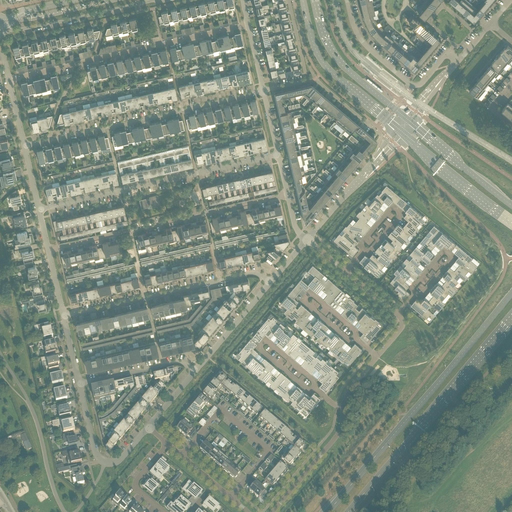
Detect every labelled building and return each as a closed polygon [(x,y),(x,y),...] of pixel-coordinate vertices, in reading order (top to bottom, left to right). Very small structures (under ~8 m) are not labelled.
[(204,2),(206,13),(210,12),(211,14),(216,13),(215,11),(213,0),(210,1),(210,2),(207,2),(208,5),(205,6),(204,2)] [(213,0),(212,0),(213,0),(215,11),(220,10),(220,12),(225,11),(225,9),(222,0),(216,0),(217,0),(217,3),(214,4),(213,0)] [(222,0),(225,9),(229,8),(229,10),(234,8),(234,7),(232,0),(226,0),(227,1),(223,2),(222,0)] [(424,0),(423,2),(433,10),(437,6),(430,0),(424,0)] [(459,9),(467,0),(466,0),(460,0),(455,6),(459,9)] [(467,0),(459,9),(463,13),(471,3),(467,0)] [(285,4),(283,5),(282,1),(275,3),(272,4),(273,7),(276,7),(277,13),(275,14),(287,11),(285,4)] [(486,1),(481,7),(485,10),(490,4),(486,1)] [(195,4),(194,4),(197,16),(201,15),(202,16),(207,15),(206,13),(204,2),(200,3),(201,4),(198,4),(199,7),(195,8),(195,4)] [(433,10),(423,2),(419,7),(429,15),(433,10)] [(471,3),(463,13),(467,16),(475,7),(471,3)] [(185,6),(188,18),(192,17),(192,18),(197,17),(197,16),(194,4),(191,5),(191,6),(189,6),(190,9),(186,10),(185,6)] [(261,6),(255,7),(254,7),(255,11),(256,11),(258,18),(264,16),(262,10),(269,8),(268,4),(261,6)] [(176,9),(178,20),(183,19),(183,20),(188,19),(188,18),(185,6),(182,7),(182,8),(180,9),(180,12),(177,12),(176,9)] [(429,15),(419,7),(415,11),(425,20),(429,15)] [(471,19),(476,13),(478,10),(475,7),(467,16),(471,19)] [(485,10),(481,7),(478,10),(476,13),(480,16),(485,10)] [(167,11),(169,22),(173,21),(174,22),(179,21),(178,20),(176,9),(173,9),(173,10),(170,11),(171,14),(168,15),(167,11)] [(169,22),(167,11),(163,11),(164,12),(161,13),(162,16),(158,17),(160,24),(164,23),(165,25),(170,23),(169,22)] [(280,24),(287,22),(289,22),(287,15),(286,15),(285,12),(287,11),(275,14),(276,18),(278,17),(280,24)] [(480,16),(476,13),(471,19),(474,22),(480,16)] [(415,26),(419,22),(411,15),(407,20),(415,26)] [(258,18),(256,18),(257,21),(258,21),(260,28),(266,26),(264,16),(258,18)] [(130,23),(126,24),(128,32),(132,31),(132,32),(137,31),(137,29),(135,18),(131,19),(131,20),(129,20),(130,23)] [(117,26),(119,34),(119,35),(119,37),(124,36),(129,35),(128,32),(126,24),(125,20),(122,21),(122,22),(120,22),(120,25),(118,26),(117,26)] [(375,20),(367,24),(369,29),(377,24),(378,24),(376,20),(375,20)] [(119,34),(116,22),(113,23),(113,24),(110,25),(111,28),(107,29),(104,37),(113,35),(114,36),(119,35),(119,34)] [(282,34),(290,33),(292,32),(290,25),(288,25),(287,22),(280,24),(282,34)] [(417,34),(423,25),(419,22),(415,26),(412,30),(416,33),(417,34)] [(377,24),(369,29),(372,33),(379,28),(377,24)] [(420,39),(428,29),(423,25),(417,34),(416,33),(415,35),(420,39)] [(260,28),(259,28),(259,32),(261,31),(262,38),(269,37),(266,26),(260,28)] [(376,38),(383,31),(384,30),(381,26),(379,28),(372,33),(372,34),(376,38)] [(90,28),(87,29),(89,40),(90,42),(95,41),(94,39),(97,39),(100,30),(93,32),(93,29),(90,29),(90,28)] [(80,31),(77,31),(80,43),(80,44),(85,43),(85,41),(89,40),(87,29),(86,29),(87,33),(84,34),(83,31),(81,31),(80,31)] [(428,29),(420,39),(424,43),(433,33),(428,29)] [(71,33),(68,33),(71,45),(71,46),(76,45),(76,44),(80,43),(77,31),(78,35),(75,36),(74,33),(71,34),(71,33)] [(380,41),(386,34),(383,31),(376,38),(380,41)] [(235,36),(232,37),(234,47),(243,45),(240,32),(237,33),(237,34),(234,34),(235,36)] [(62,35),(59,36),(61,47),(62,48),(67,47),(66,46),(71,45),(68,33),(69,37),(65,38),(65,35),(62,36),(62,35)] [(285,45),(292,43),(294,42),(292,35),(290,36),(290,33),(282,34),(284,42),(285,44),(285,45)] [(384,45),(391,36),(387,33),(386,34),(380,41),(384,45)] [(432,43),(437,37),(433,33),(424,43),(429,47),(432,43)] [(53,37),(50,38),(52,49),(53,50),(58,49),(57,48),(61,47),(59,36),(60,39),(56,40),(55,37),(53,38),(53,37)] [(217,41),(214,41),(217,51),(220,51),(221,52),(226,51),(222,36),(219,37),(219,38),(217,38),(217,41)] [(225,36),(222,36),(226,51),(226,53),(235,51),(234,47),(232,37),(229,38),(228,36),(226,36),(225,36)] [(269,37),(262,38),(261,39),(262,42),(263,42),(265,49),(271,47),(270,41),(273,40),(272,36),(269,37)] [(391,36),(384,45),(387,48),(395,39),(391,36)] [(437,37),(432,43),(436,47),(441,40),(437,37)] [(43,39),(40,40),(43,51),(43,53),(48,51),(48,50),(52,49),(50,38),(49,38),(50,42),(47,42),(46,39),(44,40),(43,39)] [(391,51),(398,44),(399,43),(395,39),(387,48),(391,51)] [(39,52),(43,51),(40,40),(41,44),(38,45),(37,42),(34,42),(34,41),(31,42),(34,53),(34,55),(39,54),(39,52)] [(200,45),(197,45),(199,55),(208,53),(205,40),(202,41),(202,42),(199,43),(200,45)] [(208,40),(205,40),(208,53),(208,55),(213,54),(213,52),(217,51),(214,41),(211,42),(211,40),(208,41),(208,40)] [(25,43),(22,44),(24,55),(25,57),(30,56),(29,54),(34,53),(31,42),(32,46),(28,47),(28,44),(25,44),(25,43)] [(285,45),(282,45),(282,49),(286,48),(287,55),(294,53),(296,53),(295,46),(294,46),(293,46),(292,43),(288,44),(285,45)] [(432,43),(429,47),(427,49),(431,53),(436,47),(432,43)] [(24,55),(22,44),(23,48),(19,49),(18,46),(16,46),(12,46),(15,59),(21,58),(20,56),(24,55)] [(182,49),(179,49),(181,60),(190,58),(187,44),(184,45),(184,46),(182,47),(182,49)] [(190,44),(187,44),(190,58),(199,55),(197,45),(194,46),(193,44),(191,45),(190,44)] [(395,55),(402,47),(398,44),(391,51),(395,55)] [(399,58),(406,49),(402,46),(402,47),(395,55),(399,58)] [(503,50),(511,58),(511,57),(511,56),(511,49),(508,46),(506,48),(505,48),(503,50)] [(265,49),(263,49),(264,52),(266,52),(267,59),(273,58),(272,51),(275,51),(274,47),(271,47),(265,49)] [(181,60),(179,49),(176,50),(176,48),(173,49),(173,48),(169,49),(172,62),(181,60)] [(157,51),(157,52),(160,65),(169,63),(166,49),(162,50),(162,51),(160,52),(160,54),(157,54),(157,51)] [(406,49),(399,58),(403,61),(410,53),(406,49)] [(431,53),(427,49),(422,54),(422,55),(425,58),(426,58),(431,53)] [(501,54),(499,56),(507,63),(508,63),(509,64),(510,66),(511,66),(511,64),(511,58),(511,57),(511,58),(503,50),(502,51),(500,53),(501,54)] [(148,53),(148,54),(151,67),(160,65),(157,52),(153,52),(154,53),(151,54),(152,56),(149,56),(148,53)] [(297,56),(295,57),(294,53),(287,55),(290,65),(293,65),(297,64),(299,63),(297,56)] [(407,64),(414,56),(410,53),(403,61),(407,64)] [(139,56),(142,69),(151,67),(148,54),(145,54),(145,55),(142,56),(143,58),(140,58),(139,56)] [(416,61),(420,65),(426,58),(425,58),(422,55),(422,54),(418,59),(416,61)] [(130,58),(133,71),(137,70),(137,71),(142,70),(142,69),(139,56),(136,56),(136,57),(134,58),(134,60),(131,60),(130,58)] [(411,68),(416,61),(418,59),(414,56),(407,64),(411,68)] [(496,58),(494,60),(503,68),(504,68),(505,69),(506,71),(510,66),(509,64),(508,63),(507,63),(499,56),(497,58),(496,58)] [(122,60),(125,73),(133,71),(130,58),(127,58),(127,59),(125,60),(125,62),(122,62),(122,60)] [(267,59),(266,59),(267,63),(268,62),(270,69),(276,68),(273,58),(267,59)] [(113,62),(116,75),(125,73),(122,60),(118,60),(119,61),(116,62),(116,64),(114,64),(113,62)] [(492,64),(490,66),(499,74),(500,74),(505,69),(504,68),(503,68),(494,60),(492,63),(492,64)] [(420,65),(416,61),(411,68),(415,71),(420,65)] [(104,64),(107,77),(116,75),(113,62),(110,62),(110,63),(107,64),(108,66),(105,67),(104,64)] [(95,66),(98,79),(107,77),(104,64),(101,64),(101,65),(98,66),(99,68),(96,69),(95,66)] [(291,71),(284,73),(285,77),(298,74),(297,71),(300,71),(299,67),(298,67),(297,67),(297,64),(293,65),(290,65),(291,71)] [(98,79),(95,66),(92,66),(92,67),(90,68),(90,70),(87,71),(89,81),(98,79)] [(496,78),(499,74),(490,66),(487,70),(494,76),(496,78)] [(270,69),(268,70),(269,73),(270,73),(272,80),(285,77),(284,73),(277,74),(276,68),(270,69)] [(249,70),(242,72),(244,82),(246,82),(246,83),(252,82),(249,70)] [(491,80),(494,76),(487,70),(483,74),(491,80)] [(242,72),(235,74),(237,85),(243,84),(242,83),(244,82),(242,72)] [(220,73),(213,75),(214,78),(216,89),(218,88),(218,90),(223,88),(221,77),(220,73)] [(235,74),(228,75),(230,85),(232,85),(232,86),(237,85),(235,74)] [(487,84),(491,80),(483,74),(483,75),(480,78),(487,84)] [(51,79),(48,80),(50,90),(59,88),(56,75),(53,75),(53,76),(51,77),(51,79)] [(228,75),(221,77),(223,88),(229,87),(228,86),(230,85),(228,75)] [(42,78),(39,79),(42,92),(50,90),(48,80),(45,80),(44,78),(42,79),(42,78)] [(214,78),(207,80),(209,92),(215,90),(214,89),(216,89),(214,78)] [(480,79),(476,82),(485,89),(486,90),(487,91),(491,88),(488,85),(487,84),(480,78),(480,79)] [(33,83),(30,84),(33,94),(42,92),(39,79),(35,80),(36,80),(33,81),(33,83)] [(192,81),(193,83),(195,95),(201,94),(200,92),(202,92),(200,82),(199,79),(192,81)] [(207,80),(200,82),(202,92),(204,91),(204,93),(209,92),(207,80)] [(33,94),(30,84),(27,84),(27,82),(24,83),(24,82),(21,83),(24,96),(33,94)] [(485,89),(476,82),(473,87),(482,94),(486,90),(485,89)] [(193,83),(186,85),(188,95),(190,95),(190,96),(195,95),(193,83)] [(188,95),(186,85),(178,87),(181,98),(186,97),(186,95),(188,95)] [(297,96),(304,94),(311,86),(311,85),(307,86),(307,87),(300,89),(300,88),(295,89),(297,96)] [(308,100),(309,98),(316,90),(316,89),(315,90),(313,89),(314,88),(311,86),(304,94),(303,95),(307,99),(308,100)] [(174,87),(167,89),(170,99),(171,99),(172,100),(177,99),(174,87)] [(482,94),(473,87),(469,91),(478,99),(482,94)] [(167,89),(160,91),(163,102),(168,101),(168,100),(170,99),(167,89)] [(287,98),(297,96),(295,89),(295,90),(290,91),(289,90),(285,91),(287,98)] [(309,98),(313,102),(320,93),(320,94),(318,92),(316,90),(309,98)] [(146,91),(139,92),(139,96),(142,106),(143,105),(144,107),(149,106),(146,94),(146,91)] [(160,91),(153,92),(156,102),(157,102),(158,104),(163,102),(160,91)] [(279,93),(275,94),(277,101),(277,100),(283,99),(287,98),(285,91),(285,92),(280,93),(279,93)] [(153,92),(146,94),(149,106),(154,104),(154,103),(156,102),(153,92)] [(317,107),(318,106),(325,97),(324,98),(323,96),(320,93),(313,102),(312,103),(317,107)] [(139,96),(132,97),(135,109),(140,108),(140,106),(142,106),(139,96)] [(132,97),(125,99),(128,109),(129,109),(130,110),(135,109),(132,97)] [(318,106),(323,110),(330,101),(329,101),(329,102),(327,100),(328,100),(325,97),(318,106)] [(125,99),(118,100),(121,112),(126,111),(126,109),(128,109),(125,99)] [(118,100),(111,102),(114,112),(115,112),(116,113),(121,112),(118,100)] [(247,102),(250,115),(259,113),(256,100),(252,101),(250,102),(250,104),(248,105),(247,102)] [(323,110),(327,113),(327,114),(334,105),(333,106),(332,104),(332,103),(330,101),(323,110)] [(111,102),(104,104),(107,115),(112,114),(112,113),(114,112),(111,102)] [(238,104),(241,117),(250,115),(247,102),(244,103),(244,104),(241,104),(242,106),(239,107),(238,104)] [(511,107),(511,106),(508,103),(502,111),(506,114),(511,107)] [(104,104),(97,105),(100,115),(101,115),(102,117),(107,115),(104,104)] [(229,106),(232,119),(236,118),(236,120),(241,119),(241,117),(238,104),(235,105),(235,106),(232,106),(233,108),(230,109),(229,106)] [(97,105),(90,107),(93,119),(98,117),(98,116),(100,115),(97,105)] [(331,119),(332,118),(332,117),(339,109),(338,110),(336,108),(337,107),(334,105),(327,114),(327,113),(326,115),(331,119)] [(221,108),(220,108),(223,121),(232,119),(229,106),(226,107),(226,108),(224,108),(224,110),(221,111),(221,108)] [(90,107),(83,109),(85,119),(87,118),(88,120),(93,119),(90,107)] [(212,110),(215,123),(223,121),(220,108),(217,109),(217,110),(215,110),(215,112),(213,113),(212,110)] [(83,109),(76,110),(79,122),(84,121),(84,119),(85,119),(83,109)] [(332,118),(336,121),(343,113),(341,112),(341,111),(339,109),(332,117),(332,118)] [(76,110),(69,112),(71,122),(73,121),(74,123),(79,122),(76,110)] [(203,112),(206,125),(215,123),(212,110),(208,111),(209,112),(206,112),(207,114),(204,115),(203,112)] [(71,122),(69,112),(60,114),(56,125),(64,124),(65,125),(70,124),(70,122),(71,122)] [(194,114),(197,127),(206,125),(203,112),(200,113),(200,114),(197,114),(198,116),(195,117),(194,114)] [(336,124),(340,127),(348,117),(347,117),(345,116),(346,115),(343,113),(336,121),(335,123),(336,124)] [(197,127),(194,114),(191,115),(191,116),(189,116),(189,118),(186,119),(188,129),(197,127)] [(52,116),(37,119),(39,129),(41,129),(41,131),(47,129),(46,128),(49,127),(52,116)] [(343,130),(344,131),(352,121),(350,120),(351,119),(348,117),(340,127),(343,130)] [(175,118),(172,119),(175,132),(184,130),(182,120),(179,121),(178,119),(176,119),(175,118)] [(39,129),(37,119),(30,121),(32,133),(38,131),(37,130),(39,129)] [(167,123),(164,124),(167,134),(175,132),(172,119),(169,120),(169,121),(167,121),(167,123)] [(352,121),(344,131),(345,131),(349,135),(357,125),(355,124),(355,123),(352,121)] [(150,127),(147,128),(149,138),(158,136),(155,123),(152,124),(152,125),(149,125),(150,127)] [(158,123),(155,123),(158,136),(164,135),(167,134),(164,124),(161,125),(161,123),(158,123)] [(354,131),(363,139),(367,133),(367,134),(362,130),(363,129),(359,126),(354,131)] [(132,132),(129,132),(132,142),(140,140),(137,127),(134,128),(134,129),(132,129),(132,132)] [(140,127),(137,127),(140,140),(149,138),(147,128),(144,129),(143,127),(141,127),(140,127)] [(123,144),(120,131),(117,132),(117,133),(114,134),(115,136),(111,136),(114,146),(123,144)] [(123,131),(120,131),(123,144),(132,142),(129,132),(126,133),(126,131),(123,131)] [(295,133),(285,135),(287,141),(299,138),(298,137),(300,137),(299,132),(295,133)] [(363,139),(366,141),(372,146),(375,141),(371,137),(367,133),(363,139)] [(0,150),(7,148),(7,147),(9,146),(7,139),(4,140),(4,136),(0,136),(0,150)] [(92,138),(89,138),(92,151),(93,153),(98,152),(97,150),(101,149),(98,136),(98,139),(96,140),(95,138),(93,139),(92,138)] [(101,136),(98,136),(101,149),(110,147),(108,137),(104,138),(104,136),(101,137),(101,136)] [(84,140),(80,140),(83,153),(92,151),(89,138),(90,141),(87,142),(86,140),(84,141),(84,140)] [(261,148),(262,151),(267,150),(264,138),(257,140),(259,148),(261,148)] [(299,138),(287,141),(288,146),(298,144),(300,143),(301,143),(300,139),(299,139),(299,138)] [(75,142),(72,142),(75,156),(83,153),(80,140),(81,143),(78,144),(78,142),(75,143),(75,142)] [(243,143),(243,140),(236,141),(236,144),(239,156),(244,155),(244,152),(245,152),(243,143)] [(258,149),(259,148),(257,140),(250,141),(253,153),(258,152),(258,149)] [(250,141),(243,143),(245,152),(247,151),(248,154),(253,153),(250,141)] [(359,150),(364,154),(368,149),(368,150),(372,146),(366,141),(361,147),(359,150)] [(66,144),(63,144),(66,158),(75,156),(72,142),(71,142),(72,145),(69,146),(69,144),(66,145),(66,144)] [(298,144),(288,146),(289,151),(299,149),(301,148),(301,147),(300,143),(298,144)] [(57,146),(54,146),(57,160),(66,158),(63,144),(63,147),(60,148),(60,146),(57,147),(57,146)] [(239,156),(236,144),(229,146),(231,155),(233,154),(234,157),(239,156)] [(187,146),(181,147),(182,153),(187,152),(188,160),(184,161),(186,168),(189,168),(189,167),(193,166),(188,146),(188,145),(187,146)] [(48,148),(45,148),(49,163),(54,162),(53,160),(57,160),(54,146),(54,147),(55,149),(52,150),(51,148),(49,149),(48,148)] [(215,146),(207,148),(208,151),(211,163),(215,162),(216,161),(216,159),(217,158),(215,149),(215,146)] [(222,148),(225,159),(230,158),(230,155),(231,155),(229,146),(222,148)] [(181,147),(174,149),(178,169),(182,168),(183,169),(186,168),(184,161),(179,162),(178,154),(182,153),(181,147)] [(356,147),(353,151),(360,158),(364,154),(356,147)] [(49,163),(45,148),(45,149),(46,151),(43,152),(42,150),(40,151),(40,150),(36,151),(39,164),(45,162),(46,166),(49,165),(49,163)] [(225,159),(222,148),(215,149),(217,158),(219,158),(220,161),(225,159)] [(174,149),(167,150),(168,157),(172,156),(174,163),(170,164),(172,172),(175,171),(174,170),(178,169),(174,149)] [(167,150),(160,152),(164,172),(168,172),(172,172),(170,164),(165,165),(164,158),(168,157),(167,150)] [(347,154),(349,156),(349,155),(357,162),(360,158),(353,151),(351,150),(347,154)] [(201,153),(203,161),(205,161),(206,164),(211,163),(208,151),(201,153)] [(160,152),(153,154),(154,160),(158,159),(160,166),(156,167),(158,175),(161,174),(160,173),(164,172),(160,152)] [(194,154),(197,166),(202,165),(201,162),(203,161),(201,153),(194,154)] [(0,154),(0,164),(2,164),(3,169),(13,166),(12,160),(10,161),(9,159),(10,159),(3,160),(2,160),(1,158),(2,158),(1,154),(0,154)] [(153,154),(146,155),(150,176),(154,175),(154,176),(158,175),(156,167),(151,168),(149,161),(154,160),(153,154)] [(146,155),(139,157),(140,163),(144,162),(146,169),(142,170),(143,178),(147,178),(146,177),(150,176),(146,155)] [(349,156),(346,159),(346,160),(353,166),(357,162),(349,155),(349,156)] [(139,157),(132,158),(136,179),(140,178),(140,179),(143,178),(142,170),(137,171),(136,164),(140,163),(139,157)] [(132,158),(125,160),(126,166),(130,165),(132,173),(128,174),(129,181),(133,181),(132,180),(136,179),(132,158)] [(340,163),(342,164),(350,170),(353,166),(346,160),(346,159),(344,158),(340,163)] [(301,159),(292,162),(293,167),(303,165),(305,164),(307,164),(308,164),(307,159),(304,160),(303,159),(301,159)] [(125,160),(117,162),(122,182),(126,181),(126,182),(129,181),(128,174),(123,175),(122,167),(126,166),(125,160)] [(303,165),(293,167),(294,172),(304,170),(306,169),(308,168),(307,164),(305,164),(303,165)] [(342,164),(339,168),(346,174),(350,170),(342,164)] [(333,171),(335,172),(343,178),(346,174),(339,168),(337,166),(333,171)] [(4,180),(1,181),(2,187),(7,185),(6,182),(8,182),(13,181),(17,180),(15,171),(13,172),(12,171),(11,172),(11,169),(3,171),(4,173),(3,174),(4,180)] [(270,171),(266,172),(266,173),(269,182),(272,181),(273,187),(270,187),(271,191),(277,190),(272,171),(270,172),(270,171)] [(116,172),(108,174),(111,183),(112,182),(113,185),(115,185),(118,184),(116,172)] [(264,172),(261,173),(261,174),(263,183),(266,182),(268,188),(265,188),(264,189),(265,193),(271,191),(270,187),(269,182),(266,173),(265,173),(264,172)] [(335,172),(332,176),(339,183),(343,178),(335,172)] [(108,174),(101,176),(104,187),(108,186),(109,186),(109,183),(111,183),(108,174)] [(259,174),(255,174),(255,175),(257,184),(261,184),(262,189),(260,190),(259,190),(260,194),(264,193),(265,193),(264,189),(263,183),(261,174),(259,174)] [(253,175),(250,176),(252,186),(255,185),(257,190),(255,191),(253,191),(254,194),(254,195),(259,194),(260,194),(259,190),(257,184),(255,175),(254,176),(253,175)] [(305,175),(295,177),(297,184),(296,184),(298,193),(303,187),(301,177),(305,176),(305,175)] [(101,176),(94,177),(96,186),(98,186),(99,188),(100,188),(104,187),(101,176)] [(248,176),(244,177),(244,178),(246,187),(250,186),(251,192),(249,192),(248,192),(248,194),(249,197),(253,196),(254,195),(254,194),(253,191),(252,186),(250,176),(248,177),(248,176)] [(332,176),(328,180),(336,187),(339,183),(332,176)] [(94,177),(87,179),(90,191),(94,190),(95,189),(95,186),(96,186),(94,177)] [(242,177),(238,178),(239,179),(241,188),(244,188),(245,193),(244,193),(242,194),(243,198),(248,197),(249,197),(248,194),(248,192),(246,187),(244,178),(242,178),(242,177)] [(87,179),(80,180),(82,189),(84,189),(85,192),(86,191),(90,191),(87,179)] [(237,179),(233,180),(235,190),(239,189),(240,194),(238,195),(236,195),(237,199),(243,198),(242,194),(241,188),(239,179),(238,179),(237,179)] [(323,183),(324,184),(325,184),(332,191),(336,187),(328,180),(327,179),(323,183)] [(80,180),(73,182),(76,194),(80,193),(81,193),(81,190),(82,189),(80,180)] [(231,180),(227,181),(228,182),(230,191),(233,190),(234,196),(233,196),(231,196),(232,200),(236,199),(237,199),(236,195),(236,194),(235,190),(233,180),(232,180),(231,181),(231,180)] [(226,181),(222,182),(222,183),(224,192),(227,191),(229,197),(227,197),(225,198),(226,202),(232,200),(231,196),(230,194),(230,191),(228,182),(227,182),(226,182),(226,181)] [(73,182),(66,184),(68,192),(70,192),(71,195),(72,195),(74,194),(76,194),(73,182)] [(220,183),(216,183),(216,184),(219,193),(222,193),(223,198),(221,199),(220,199),(221,203),(225,202),(226,202),(225,198),(225,194),(224,192),(222,183),(220,183)] [(49,185),(45,186),(47,194),(48,200),(52,199),(53,199),(53,196),(54,196),(54,194),(52,187),(52,184),(49,184),(49,185)] [(66,184),(59,185),(61,194),(62,197),(66,196),(67,196),(67,193),(68,192),(66,184)] [(214,184),(211,185),(213,194),(213,195),(216,194),(218,199),(215,200),(214,200),(215,204),(221,203),(220,199),(219,194),(219,193),(216,184),(215,185),(214,184)] [(324,184),(321,188),(329,195),(332,191),(325,184),(324,184)] [(59,185),(52,187),(54,194),(54,196),(56,195),(57,198),(58,198),(62,197),(61,194),(59,185)] [(202,187),(201,187),(203,194),(204,197),(211,195),(212,201),(209,201),(209,206),(215,204),(214,200),(213,195),(213,194),(211,185),(209,186),(209,185),(205,186),(205,187),(202,188),(202,187)] [(321,188),(318,193),(325,199),(329,195),(321,188)] [(402,209),(403,208),(407,203),(390,189),(388,191),(385,188),(381,192),(382,192),(393,201),(402,209)] [(21,203),(19,195),(17,196),(16,190),(10,194),(11,197),(10,198),(11,205),(13,205),(14,210),(19,209),(18,205),(21,204),(20,203),(21,203)] [(393,201),(382,192),(379,196),(377,194),(374,198),(382,205),(385,201),(389,205),(393,201)] [(318,193),(314,197),(322,203),(325,199),(318,193)] [(158,195),(141,199),(139,200),(142,211),(160,207),(158,195)] [(317,199),(309,208),(315,213),(318,209),(318,208),(322,203),(314,197),(317,199)] [(382,205),(374,198),(371,201),(367,205),(380,216),(384,212),(379,208),(382,205)] [(277,207),(274,207),(277,218),(283,216),(279,202),(276,203),(277,207)] [(300,204),(303,215),(304,214),(309,208),(308,207),(307,202),(300,204)] [(407,203),(403,208),(406,210),(405,211),(407,213),(420,224),(421,225),(425,221),(422,219),(423,217),(409,204),(407,203)] [(270,204),(267,205),(270,217),(276,216),(276,218),(277,218),(274,207),(271,208),(270,204)] [(121,205),(118,206),(118,207),(120,216),(123,215),(124,221),(121,222),(122,226),(128,225),(123,206),(122,206),(121,205)] [(360,212),(369,220),(372,217),(376,221),(380,216),(367,205),(364,207),(367,210),(365,212),(362,210),(360,212)] [(116,207),(112,207),(112,208),(114,217),(117,217),(119,222),(116,223),(116,227),(122,226),(121,222),(120,216),(118,207),(117,207),(116,207)] [(258,207),(256,208),(259,222),(265,221),(262,210),(259,211),(258,207)] [(110,208),(106,209),(107,210),(109,218),(109,219),(112,218),(113,224),(110,224),(110,225),(111,228),(116,227),(116,223),(114,217),(112,208),(110,209),(110,208)] [(252,212),(249,213),(251,224),(259,222),(256,208),(252,209),(251,209),(252,212)] [(304,214),(303,215),(305,222),(305,224),(315,213),(309,208),(304,214)] [(105,209),(101,210),(101,211),(103,220),(106,219),(107,224),(108,225),(104,226),(105,226),(105,230),(111,228),(110,225),(110,224),(109,219),(109,218),(107,210),(106,210),(105,210),(105,209)] [(99,210),(95,211),(95,212),(98,221),(101,221),(102,226),(99,227),(100,231),(105,230),(105,226),(104,226),(103,220),(101,211),(99,211),(99,210)] [(244,210),(240,211),(243,225),(251,224),(249,213),(246,214),(245,210),(244,210)] [(238,216),(235,216),(237,225),(243,224),(243,226),(243,225),(240,211),(237,212),(238,216)] [(94,212),(90,213),(92,222),(92,223),(95,222),(96,227),(93,228),(94,232),(100,231),(99,227),(98,221),(95,212),(94,212)] [(369,220),(360,212),(359,212),(356,216),(359,218),(356,222),(367,231),(371,227),(366,223),(369,220)] [(20,213),(8,216),(10,223),(10,222),(14,223),(15,225),(20,224),(22,225),(23,227),(27,226),(26,219),(25,219),(25,217),(24,214),(20,215),(20,213)] [(88,213),(84,214),(84,215),(86,224),(90,223),(91,229),(88,229),(88,230),(89,234),(94,232),(93,228),(92,223),(92,222),(90,213),(89,213),(88,214),(88,213)] [(231,213),(228,214),(231,226),(237,225),(235,216),(232,217),(231,213)] [(407,213),(404,218),(408,221),(405,225),(415,233),(418,229),(416,228),(420,224),(407,213)] [(82,214),(79,215),(79,216),(81,225),(84,224),(84,225),(85,230),(82,231),(83,235),(89,234),(88,230),(88,229),(86,224),(84,215),(83,215),(82,214)] [(227,218),(223,219),(226,230),(226,229),(232,228),(231,226),(231,225),(228,214),(226,215),(226,218),(227,218)] [(77,216),(73,216),(73,217),(75,226),(79,226),(80,231),(77,232),(78,236),(83,235),(82,231),(81,225),(79,216),(77,216)] [(219,216),(217,217),(220,231),(226,230),(223,219),(220,220),(219,216)] [(71,217),(68,218),(70,228),(73,227),(74,233),(71,233),(72,237),(78,236),(77,232),(75,226),(73,217),(72,218),(71,217)] [(213,221),(210,222),(212,233),(220,231),(217,217),(213,218),(212,218),(213,221)] [(66,218),(62,219),(62,220),(64,229),(67,228),(69,234),(67,234),(66,234),(67,239),(72,237),(71,233),(70,228),(68,218),(67,219),(66,219),(66,218)] [(67,239),(62,219),(62,220),(60,220),(60,219),(56,220),(56,221),(53,222),(53,221),(55,231),(62,230),(63,235),(60,236),(61,240),(67,239)] [(203,224),(200,224),(202,235),(208,234),(205,219),(202,220),(203,224)] [(191,226),(188,227),(190,238),(196,236),(193,222),(190,223),(191,226)] [(196,222),(193,222),(196,236),(202,235),(200,224),(197,225),(196,225),(196,222)] [(367,231),(356,222),(353,226),(350,223),(346,227),(356,235),(359,232),(363,236),(367,231)] [(184,224),(181,225),(185,239),(190,238),(188,227),(185,228),(184,224)] [(398,224),(394,229),(399,232),(407,239),(410,235),(412,237),(415,233),(405,225),(403,228),(398,224)] [(177,230),(174,230),(177,241),(185,239),(181,225),(178,226),(176,226),(177,230)] [(356,235),(346,227),(346,226),(343,230),(345,232),(342,236),(354,247),(358,242),(353,238),(356,235)] [(444,245),(446,246),(447,246),(448,247),(450,244),(452,246),(454,243),(434,226),(429,232),(432,234),(444,245)] [(169,228),(166,228),(169,243),(177,241),(174,230),(171,231),(171,227),(169,228)] [(164,233),(161,234),(163,242),(168,241),(169,243),(166,228),(163,229),(164,233)] [(27,235),(26,231),(17,234),(18,239),(20,239),(21,243),(22,243),(22,244),(31,241),(29,236),(26,237),(26,235),(27,235)] [(152,235),(149,236),(152,247),(157,245),(154,231),(151,232),(152,235)] [(157,231),(154,231),(157,245),(157,243),(163,242),(161,234),(158,234),(157,231)] [(392,232),(388,236),(393,241),(393,240),(401,247),(404,243),(405,244),(409,240),(407,239),(399,232),(396,236),(392,232)] [(145,233),(142,234),(146,248),(152,247),(149,236),(146,237),(146,236),(145,233)] [(277,236),(279,241),(280,241),(285,246),(288,242),(288,241),(288,240),(287,240),(287,238),(288,238),(286,233),(277,235),(277,236)] [(140,238),(135,239),(138,250),(146,248),(142,234),(139,235),(140,238)] [(358,250),(354,247),(342,236),(339,234),(336,238),(339,240),(336,243),(346,251),(347,250),(348,251),(347,252),(352,256),(358,250)] [(444,245),(432,234),(429,238),(426,236),(423,239),(433,248),(436,245),(441,249),(444,245)] [(117,244),(114,244),(116,255),(122,253),(119,239),(116,240),(117,244)] [(385,239),(381,244),(386,248),(394,254),(397,250),(399,252),(402,248),(401,247),(393,240),(393,241),(390,244),(385,239)] [(419,249),(432,260),(435,255),(431,252),(433,248),(423,239),(419,243),(423,246),(419,249)] [(110,241),(107,242),(110,256),(116,255),(114,244),(111,245),(110,241)] [(273,249),(278,254),(282,249),(281,249),(284,245),(285,246),(280,241),(279,241),(273,243),(276,245),(273,249)] [(103,247),(100,247),(102,258),(110,256),(107,242),(103,243),(102,243),(103,247)] [(95,245),(91,246),(95,260),(102,258),(100,247),(97,248),(96,244),(95,245)] [(456,245),(451,251),(452,251),(455,247),(458,250),(455,254),(459,257),(474,270),(477,266),(480,263),(473,258),(473,259),(456,245)] [(90,250),(86,251),(89,261),(89,259),(94,258),(94,260),(95,260),(91,246),(89,246),(90,250)] [(27,247),(14,250),(15,254),(19,254),(19,256),(22,256),(24,262),(33,260),(32,257),(34,256),(33,252),(32,250),(28,251),(27,247)] [(379,247),(375,251),(380,255),(387,261),(390,258),(392,259),(396,255),(394,254),(386,248),(383,251),(379,247)] [(432,260),(419,249),(416,247),(410,254),(413,257),(419,262),(421,259),(428,264),(432,260)] [(78,253),(75,253),(77,264),(83,263),(80,248),(77,249),(78,253)] [(82,248),(80,248),(83,263),(89,261),(86,251),(83,251),(82,248)] [(278,254),(273,249),(267,251),(266,251),(270,253),(266,257),(271,262),(275,257),(274,257),(277,253),(278,254)] [(71,250),(68,251),(71,265),(71,263),(76,262),(77,264),(75,253),(72,254),(71,250)] [(258,250),(252,251),(254,260),(256,259),(256,260),(260,259),(258,251),(258,250)] [(71,265),(68,251),(64,252),(65,255),(61,256),(63,267),(71,265)] [(372,255),(369,259),(381,269),(382,270),(383,271),(384,272),(387,268),(386,267),(389,263),(387,261),(380,255),(377,258),(372,255)] [(365,256),(359,262),(364,266),(367,269),(366,270),(370,273),(371,272),(377,277),(383,271),(382,270),(381,269),(369,259),(365,256)] [(419,262),(413,257),(410,261),(406,258),(403,262),(406,265),(418,275),(422,271),(418,267),(420,263),(419,262)] [(472,272),(474,270),(459,257),(455,261),(460,265),(457,268),(465,275),(468,271),(471,273),(472,272)] [(226,267),(224,258),(218,259),(220,268),(223,267),(223,268),(226,267)] [(212,261),(206,262),(208,271),(212,270),(211,270),(214,269),(212,261)] [(32,262),(24,264),(26,273),(27,273),(29,278),(37,276),(36,273),(36,272),(38,272),(37,269),(36,269),(35,266),(33,266),(32,262)] [(194,262),(189,263),(189,264),(189,266),(190,267),(191,274),(194,274),(194,275),(197,274),(195,265),(194,262)] [(183,265),(177,267),(180,277),(182,277),(186,276),(183,265)] [(410,276),(415,279),(418,275),(406,265),(403,269),(400,266),(397,270),(407,279),(410,276)] [(308,271),(314,277),(306,285),(300,280),(293,289),(298,294),(303,288),(306,290),(309,287),(312,290),(322,278),(324,276),(312,266),(308,271)] [(166,268),(160,269),(161,271),(161,272),(163,282),(166,281),(166,280),(168,280),(167,271),(166,268)] [(446,272),(457,281),(460,277),(465,281),(467,279),(468,277),(465,275),(457,268),(454,272),(450,268),(446,272)] [(155,270),(149,272),(150,275),(152,284),(155,284),(155,283),(157,282),(155,272),(155,270)] [(407,279),(397,270),(394,273),(396,275),(393,279),(406,290),(409,286),(405,282),(407,279)] [(161,271),(155,272),(157,282),(160,282),(163,282),(161,271)] [(457,281),(446,272),(442,276),(447,280),(444,284),(455,293),(458,289),(455,286),(458,282),(457,281)] [(152,284),(150,275),(144,276),(146,285),(148,284),(148,285),(152,284)] [(131,276),(125,278),(126,280),(128,289),(130,289),(134,288),(132,280),(131,277),(131,276)] [(137,276),(131,277),(134,288),(137,288),(137,287),(140,286),(137,276)] [(322,278),(312,290),(317,294),(321,289),(324,292),(332,282),(328,279),(325,281),(324,280),(323,279),(322,278)] [(390,282),(395,287),(393,290),(399,294),(398,295),(404,300),(410,293),(406,290),(393,279),(390,282)] [(32,289),(33,295),(43,292),(41,287),(40,287),(40,285),(39,285),(39,283),(36,284),(35,280),(23,283),(24,286),(25,289),(30,287),(31,290),(32,289)] [(120,280),(114,281),(115,283),(117,292),(119,291),(119,292),(123,291),(120,282),(120,280)] [(248,281),(238,283),(240,289),(245,288),(246,292),(250,287),(248,281)] [(332,282),(324,292),(327,295),(324,299),(323,299),(329,304),(341,290),(332,282)] [(234,291),(237,290),(240,289),(238,283),(228,285),(230,292),(234,291)] [(437,283),(433,287),(445,298),(447,300),(451,296),(452,296),(455,293),(444,284),(441,287),(437,283)] [(103,284),(97,285),(100,296),(103,296),(103,295),(106,294),(103,284)] [(103,284),(106,294),(108,294),(112,294),(109,284),(104,286),(103,284)] [(433,287),(429,292),(434,296),(431,299),(442,308),(445,304),(444,304),(444,303),(447,300),(445,298),(433,287)] [(80,288),(75,289),(78,301),(81,301),(81,300),(83,300),(81,291),(80,288)] [(75,289),(69,291),(71,302),(74,302),(78,301),(75,289)] [(294,306),(294,307),(298,302),(293,299),(298,294),(293,289),(280,304),(287,309),(289,311),(294,306)] [(208,290),(198,292),(200,299),(205,297),(206,302),(210,297),(208,290)] [(346,294),(341,290),(329,304),(335,309),(339,304),(342,307),(349,299),(345,295),(346,294)] [(198,292),(189,295),(190,301),(194,300),(194,303),(200,302),(199,299),(200,299),(198,292)] [(227,300),(226,300),(233,306),(240,298),(236,295),(235,294),(231,298),(230,297),(227,300)] [(189,295),(183,296),(186,308),(191,306),(190,301),(189,295)] [(181,299),(178,300),(180,310),(181,310),(181,312),(181,313),(187,312),(186,308),(183,296),(180,296),(181,299)] [(28,299),(28,301),(29,301),(30,304),(30,306),(36,305),(36,306),(38,305),(39,310),(38,310),(38,311),(46,309),(45,303),(44,301),(43,301),(43,300),(43,299),(42,299),(38,300),(37,297),(28,299),(29,299),(28,299)] [(346,319),(355,308),(358,306),(358,305),(354,303),(354,302),(354,301),(350,297),(349,299),(342,307),(345,310),(341,314),(346,319)] [(420,302),(433,313),(436,310),(439,312),(442,308),(431,299),(428,302),(424,298),(420,302)] [(433,313),(420,302),(416,299),(411,306),(415,309),(417,310),(417,311),(423,316),(424,315),(427,318),(428,316),(432,319),(435,315),(433,313)] [(178,300),(173,301),(175,313),(181,312),(181,310),(180,310),(178,300)] [(226,300),(222,304),(230,310),(233,306),(226,300),(227,300),(226,300)] [(153,303),(150,303),(153,315),(153,316),(154,318),(160,317),(159,315),(157,305),(154,306),(153,303)] [(167,303),(162,304),(165,316),(165,319),(171,317),(170,314),(167,303)] [(144,308),(141,309),(143,318),(149,317),(146,304),(143,305),(144,308)] [(222,304),(219,308),(226,314),(230,310),(222,304)] [(294,318),(296,320),(306,309),(301,305),(297,309),(294,307),(294,306),(289,311),(286,315),(292,320),(294,318)] [(219,308),(215,312),(223,319),(226,314),(219,308)] [(355,308),(346,319),(351,323),(355,318),(358,321),(367,312),(366,311),(362,308),(359,311),(357,310),(355,308)] [(126,309),(123,310),(123,313),(126,324),(132,323),(129,311),(126,312),(126,309)] [(141,309),(135,310),(138,322),(144,320),(143,318),(141,309)] [(296,320),(294,322),(303,329),(310,321),(307,318),(311,314),(311,313),(306,309),(296,320)] [(135,310),(129,311),(132,323),(138,322),(135,310)] [(213,311),(210,315),(212,316),(219,323),(223,319),(215,312),(213,311)] [(109,316),(106,317),(109,329),(114,327),(111,312),(108,313),(109,316)] [(114,312),(111,312),(114,327),(120,326),(118,314),(115,315),(114,312)] [(367,312),(358,321),(362,324),(358,328),(363,333),(374,320),(367,314),(366,313),(367,312)] [(123,313),(118,314),(120,326),(126,324),(123,313)] [(209,314),(205,318),(208,320),(216,327),(219,323),(212,316),(210,315),(209,314)] [(106,317),(100,318),(103,330),(109,329),(106,317)] [(252,331),(250,334),(253,336),(259,342),(265,335),(275,323),(277,320),(273,317),(271,320),(268,318),(255,334),(252,331)] [(100,318),(94,319),(97,331),(103,330),(100,318)] [(94,319),(88,321),(91,333),(97,331),(94,319)] [(314,334),(323,323),(322,322),(317,319),(314,323),(310,321),(303,329),(307,333),(311,337),(314,334)] [(363,333),(360,337),(367,343),(380,328),(383,325),(379,322),(376,319),(375,319),(374,320),(363,333)] [(79,320),(76,321),(79,335),(85,334),(82,322),(80,323),(79,320)] [(208,320),(205,324),(212,331),(216,327),(208,320)] [(88,321),(82,322),(85,334),(91,333),(88,321)] [(275,323),(265,335),(270,339),(274,334),(277,337),(277,336),(285,327),(280,323),(278,325),(275,323)] [(321,343),(328,335),(324,333),(328,328),(323,323),(314,334),(317,336),(318,337),(315,340),(320,344),(321,343)] [(43,339),(53,337),(51,327),(49,328),(48,324),(34,327),(35,333),(42,331),(43,339)] [(205,324),(201,329),(209,335),(212,331),(205,324)] [(200,327),(196,331),(198,333),(200,335),(205,339),(209,335),(201,329),(200,327)] [(285,343),(290,337),(287,334),(289,331),(285,327),(277,336),(277,337),(280,339),(276,344),(281,348),(285,344),(285,343)] [(331,348),(340,338),(339,337),(335,333),(335,334),(331,338),(328,335),(321,343),(326,348),(328,345),(328,346),(331,348)] [(285,350),(284,351),(289,355),(290,355),(299,343),(298,343),(295,340),(297,338),(293,334),(290,337),(285,343),(285,344),(286,344),(288,346),(285,350)] [(197,339),(194,340),(195,345),(197,345),(199,347),(205,339),(200,335),(197,339)] [(340,338),(331,348),(329,350),(333,353),(332,355),(337,358),(344,349),(341,347),(345,342),(340,338)] [(247,356),(253,349),(257,344),(250,339),(238,354),(241,356),(238,359),(241,362),(243,361),(247,356)] [(44,349),(44,350),(46,355),(55,352),(54,348),(55,347),(55,345),(54,342),(51,342),(50,340),(38,343),(39,346),(39,348),(44,347),(45,347),(45,349),(44,349)] [(165,340),(159,341),(161,349),(161,350),(161,351),(162,353),(167,352),(165,342),(165,340)] [(302,357),(309,348),(301,341),(299,344),(299,343),(290,355),(289,355),(294,360),(298,355),(301,358),(302,357)] [(155,342),(149,344),(150,346),(149,346),(152,355),(158,354),(156,344),(155,342)] [(339,360),(343,363),(345,361),(347,362),(349,364),(362,350),(355,344),(351,348),(347,352),(344,349),(337,358),(339,360)] [(138,346),(133,347),(136,359),(141,358),(138,346)] [(128,348),(122,350),(125,362),(131,360),(128,348)] [(309,348),(302,357),(301,358),(305,360),(301,365),(306,369),(315,358),(312,355),(315,352),(309,348)] [(253,349),(247,356),(243,361),(246,364),(245,365),(249,369),(250,368),(257,360),(254,358),(258,353),(253,349)] [(122,350),(116,351),(119,363),(125,362),(122,350)] [(55,355),(40,359),(41,363),(47,362),(48,367),(45,367),(46,370),(46,371),(58,368),(58,366),(57,365),(59,364),(58,358),(56,359),(55,355)] [(95,356),(95,358),(96,358),(98,368),(103,367),(100,355),(95,356)] [(306,369),(311,374),(311,373),(315,369),(318,372),(318,371),(319,370),(326,362),(322,359),(318,355),(316,357),(315,358),(306,369)] [(90,357),(84,359),(87,370),(93,369),(90,359),(91,359),(90,357)] [(257,360),(250,368),(249,369),(258,376),(258,375),(269,363),(264,358),(260,363),(257,360)] [(318,371),(318,372),(321,374),(317,379),(322,383),(323,382),(334,369),(330,366),(326,363),(326,362),(319,370),(318,371)] [(269,363),(258,375),(258,376),(266,383),(267,382),(273,374),(270,371),(274,367),(269,363)] [(163,372),(164,378),(170,377),(171,380),(174,376),(173,369),(163,372)] [(334,369),(323,382),(322,383),(319,387),(325,393),(338,377),(336,375),(338,372),(334,369)] [(159,379),(161,379),(164,378),(163,372),(153,374),(154,380),(159,379)] [(266,383),(265,384),(269,387),(269,386),(274,390),(275,389),(285,377),(281,373),(280,372),(277,376),(277,377),(274,375),(273,374),(267,382),(266,383)] [(61,374),(58,374),(50,376),(52,385),(63,383),(61,374)] [(217,376),(216,378),(217,380),(216,381),(221,385),(226,379),(221,375),(219,378),(217,376)] [(283,396),(290,388),(287,385),(290,381),(285,377),(275,389),(274,390),(275,389),(279,392),(278,393),(282,397),(283,396)] [(122,381),(124,387),(129,386),(130,391),(134,386),(132,379),(122,381)] [(221,385),(216,381),(214,379),(210,384),(217,390),(219,391),(223,387),(221,385)] [(221,385),(223,387),(225,389),(231,383),(226,379),(221,385)] [(114,390),(124,387),(122,381),(113,383),(114,390)] [(110,396),(116,395),(114,390),(113,383),(107,385),(110,396)] [(153,391),(158,395),(165,387),(161,384),(160,383),(153,391)] [(230,393),(236,386),(235,387),(231,383),(225,389),(230,393)] [(217,390),(210,384),(207,388),(213,394),(214,394),(217,390)] [(54,395),(56,402),(67,399),(65,393),(66,393),(65,391),(64,388),(64,386),(56,388),(56,390),(53,391),(54,394),(54,395)] [(230,393),(234,397),(240,390),(236,386),(230,393)] [(290,388),(283,396),(282,397),(287,401),(289,399),(291,400),(292,401),(290,404),(291,404),(291,403),(298,395),(302,391),(297,386),(293,391),(291,389),(290,388)] [(100,399),(97,387),(91,388),(94,401),(100,400),(100,399)] [(151,388),(147,393),(155,399),(158,395),(153,391),(151,388)] [(213,394),(207,388),(203,393),(211,400),(216,395),(214,394),(213,394)] [(234,397),(239,400),(244,393),(240,390),(234,397)] [(155,399),(147,393),(144,397),(151,403),(155,399)] [(242,406),(243,404),(249,397),(244,393),(239,400),(237,402),(242,406)] [(300,408),(310,397),(305,393),(301,398),(298,395),(291,403),(291,404),(296,408),(297,406),(300,408)] [(311,397),(310,397),(300,408),(301,408),(299,411),(305,416),(320,399),(313,394),(311,397)] [(197,400),(204,406),(208,402),(201,395),(197,400)] [(140,401),(148,407),(151,403),(144,397),(140,401)] [(243,404),(242,406),(246,410),(247,408),(253,401),(249,397),(243,404)] [(204,406),(197,400),(193,404),(201,411),(204,406)] [(137,405),(144,411),(148,407),(140,401),(137,405)] [(247,408),(246,410),(250,413),(251,412),(252,411),(258,405),(253,401),(247,408)] [(65,407),(64,403),(53,406),(54,410),(57,409),(59,417),(71,415),(69,409),(68,407),(65,407)] [(201,411),(193,404),(189,408),(197,415),(201,411)] [(133,409),(141,415),(144,411),(137,405),(133,409)] [(262,408),(258,405),(252,411),(251,412),(256,416),(262,408)] [(215,406),(207,415),(210,418),(218,409),(215,406)] [(197,415),(189,408),(185,413),(193,419),(197,415)] [(130,413),(137,420),(141,415),(133,409),(130,413)] [(263,421),(269,414),(265,410),(258,418),(263,422),(263,421)] [(137,420),(130,413),(126,417),(134,424),(137,420)] [(267,425),(273,418),(269,414),(263,421),(267,425)] [(124,415),(120,419),(123,421),(130,428),(134,424),(126,417),(124,415)] [(70,417),(52,422),(53,427),(61,425),(62,429),(63,433),(69,431),(74,430),(74,427),(72,421),(71,421),(70,417)] [(273,418),(267,425),(272,428),(278,421),(273,418)] [(119,425),(127,432),(130,428),(123,421),(119,425)] [(181,433),(188,425),(183,421),(177,429),(181,433)] [(278,421),(272,428),(276,432),(282,425),(278,421)] [(127,432),(119,425),(116,430),(123,436),(127,432)] [(186,437),(187,435),(192,429),(188,425),(181,433),(186,437)] [(281,436),(287,429),(282,425),(276,432),(281,436)] [(285,440),(291,433),(287,429),(281,436),(285,439),(285,440)] [(112,434),(120,440),(123,436),(116,430),(112,434)] [(72,433),(62,436),(64,442),(66,441),(67,441),(68,447),(78,444),(76,436),(73,437),(72,433)] [(289,444),(295,437),(290,433),(291,433),(285,440),(287,442),(289,444)] [(26,451),(32,448),(26,434),(20,436),(26,451)] [(111,440),(116,444),(120,440),(112,434),(108,438),(111,440)] [(15,439),(14,436),(14,435),(4,439),(0,440),(0,446),(1,446),(1,445),(15,439)] [(295,437),(289,444),(294,447),(299,441),(295,437)] [(111,440),(108,444),(104,445),(106,451),(108,450),(110,452),(116,444),(111,440)] [(299,441),(294,447),(299,451),(304,445),(299,441)] [(209,447),(210,446),(205,442),(200,449),(202,451),(201,451),(204,453),(209,447)] [(214,450),(213,450),(209,447),(204,453),(206,455),(208,457),(214,450)] [(291,451),(297,457),(301,453),(299,451),(294,447),(291,451)] [(214,450),(208,457),(210,458),(213,460),(218,454),(220,453),(220,452),(215,448),(213,450),(214,450)] [(64,457),(66,457),(67,457),(68,461),(70,460),(71,464),(82,461),(79,452),(76,452),(75,449),(61,452),(62,454),(62,453),(63,457),(64,457)] [(297,457),(291,451),(289,450),(285,454),(287,455),(287,456),(294,462),(297,457)] [(224,456),(220,453),(218,454),(213,460),(215,462),(217,464),(224,456)] [(287,455),(285,454),(281,459),(290,466),(294,462),(287,456),(287,455)] [(221,467),(227,461),(227,462),(228,460),(224,456),(217,464),(219,466),(219,465),(221,467)] [(227,461),(221,467),(224,470),(226,471),(232,463),(228,460),(227,462),(227,461)] [(158,464),(154,468),(162,476),(166,471),(166,472),(169,469),(168,468),(168,467),(163,464),(160,461),(158,464)] [(276,467),(284,473),(288,469),(280,462),(276,467)] [(232,463),(226,471),(228,473),(230,474),(230,475),(235,469),(236,468),(237,467),(232,463)] [(76,465),(68,467),(70,472),(72,472),(73,477),(75,476),(76,478),(77,483),(78,483),(78,485),(84,483),(82,475),(84,474),(83,467),(77,468),(76,465)] [(272,471),(280,478),(284,473),(276,467),(272,471)] [(159,480),(162,476),(154,468),(150,473),(159,480)] [(235,469),(230,475),(232,477),(233,477),(235,479),(240,472),(236,468),(235,469)] [(280,478),(272,471),(269,476),(276,482),(280,478)] [(276,482),(269,476),(265,480),(272,487),(276,482)] [(249,483),(252,486),(257,481),(253,478),(249,483)] [(147,480),(142,486),(148,491),(150,493),(151,494),(155,490),(159,485),(151,479),(149,482),(147,480)] [(187,485),(183,490),(187,494),(188,493),(194,498),(195,499),(197,497),(202,492),(197,488),(197,489),(195,487),(189,481),(186,485),(187,485)] [(254,494),(260,487),(262,485),(257,481),(252,486),(249,490),(254,494)] [(260,487),(254,494),(258,498),(260,496),(262,498),(267,493),(265,491),(260,487)] [(120,492),(112,501),(116,505),(119,507),(119,508),(120,506),(123,502),(121,500),(124,496),(120,492)] [(123,502),(120,506),(124,510),(125,509),(127,511),(129,508),(127,506),(131,502),(126,498),(123,502)] [(175,503),(185,511),(185,510),(186,509),(187,509),(190,505),(181,498),(178,501),(175,499),(173,501),(175,503)] [(207,507),(212,511),(217,511),(218,511),(216,509),(218,506),(209,498),(205,503),(208,505),(207,507)] [(171,504),(167,508),(171,511),(184,511),(185,511),(175,503),(173,506),(171,504)]
